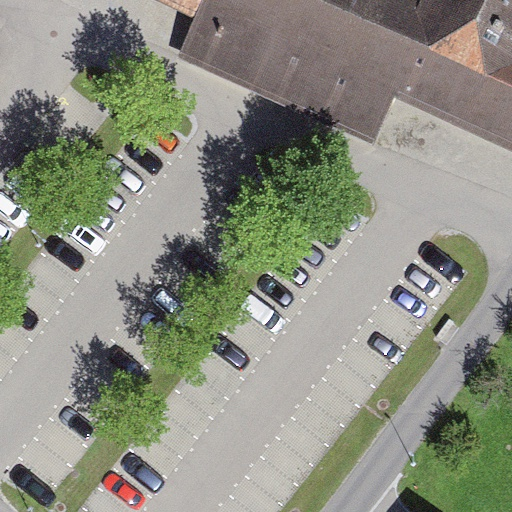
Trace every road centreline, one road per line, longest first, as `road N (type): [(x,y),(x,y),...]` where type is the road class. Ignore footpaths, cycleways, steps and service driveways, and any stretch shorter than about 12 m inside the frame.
road 1 (residential): [(0,1),(511,230)]
road 2 (residential): [(340,511),(511,290)]
